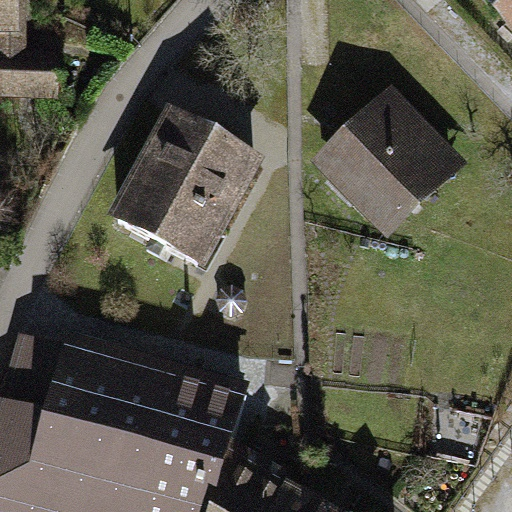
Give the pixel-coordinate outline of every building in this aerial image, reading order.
[(0,0),(0,28),(14,28),(14,0),(0,0)] [(511,0),(480,0),(511,34),(511,0)] [(55,59),(0,58),(0,93),(54,94),(55,59)] [(399,220),(451,168),(386,104),(334,155),(399,220)] [(117,226),(196,268),(252,164),(172,122),(117,226)] [(25,340),(0,424),(0,504),(30,511),(208,511),(224,459),(241,403),(25,340)] [(272,511),(284,491),(224,459),(208,511),(272,511)] [(323,511),(284,491),(272,511),(323,511)]
